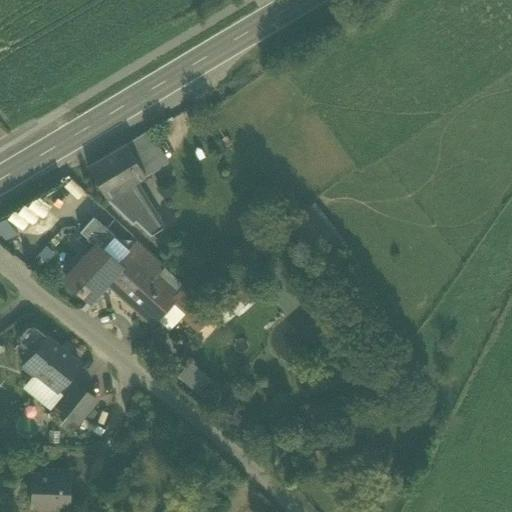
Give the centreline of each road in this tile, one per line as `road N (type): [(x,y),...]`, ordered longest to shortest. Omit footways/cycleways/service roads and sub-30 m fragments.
road 1 (unclassified): [(0,262),(241,457),(292,511)]
road 2 (tertiary): [(303,0),(0,179)]
